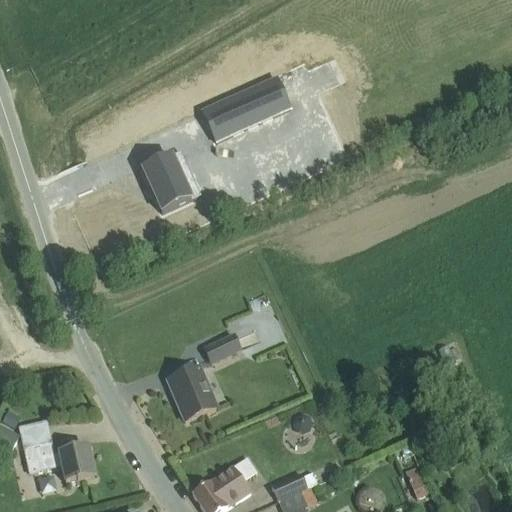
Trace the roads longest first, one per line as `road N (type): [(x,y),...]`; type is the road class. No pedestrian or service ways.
road 1 (unclassified): [(175,511),(93,376),(0,109)]
road 2 (track): [(159,0),(0,95)]
